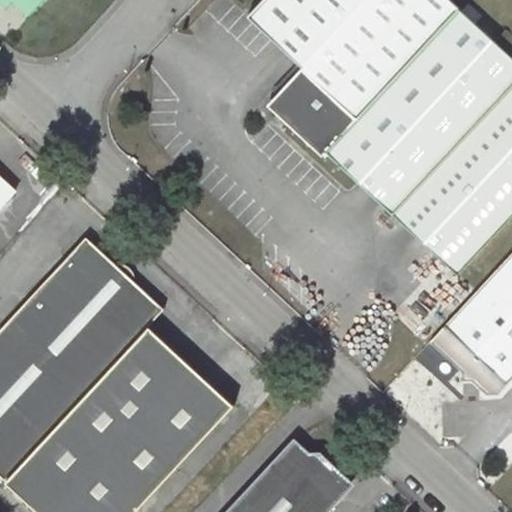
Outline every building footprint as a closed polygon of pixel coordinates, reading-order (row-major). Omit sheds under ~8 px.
[(0,0),(0,4),(5,9),(13,1),(28,16),(42,0),(0,0)] [(277,114),(322,156),(326,152),(458,275),(511,216),(511,56),(473,21),(461,10),(450,0),(263,0),(248,17),(302,68),(275,96),(277,114)] [(479,15),(467,4),(461,10),(473,21),(479,15)] [(277,114),(275,96),(267,105),(277,114)] [(0,207),(15,191),(0,176),(0,207)] [(165,309),(86,236),(5,324),(0,329),(0,475),(6,481),(149,326),(165,309)] [(511,379),(511,253),(429,342),(463,373),(462,381),(472,381),(479,388),(486,395),(498,395),(507,384),(511,379)] [(135,511),(235,405),(149,326),(6,481),(38,511),(135,511)] [(472,381),(462,381),(463,389),(479,388),(472,381)] [(329,511),(341,500),(340,469),(321,451),(310,452),(295,437),(224,511),(329,511)] [(349,478),(340,469),(341,500),(350,490),(349,478)]
